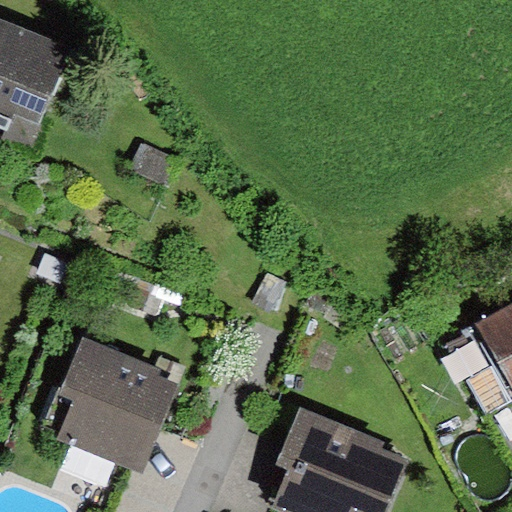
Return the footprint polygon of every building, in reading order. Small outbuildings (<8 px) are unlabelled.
[(0,129),(6,132),(12,117),(41,127),(70,47),(0,21),(0,129)] [(181,160),(144,143),(131,171),(169,187),(181,160)] [(267,273),(254,304),(275,313),(287,282),(267,273)] [(511,307),(475,328),(511,393),(511,307)] [(159,372),(82,341),(60,398),(72,403),(57,442),(144,477),(179,388),(156,379),(159,372)] [(473,343),(442,361),(456,385),(487,367),(473,343)] [(493,370),(466,384),(484,418),(511,403),(493,370)] [(388,443),(300,408),(277,467),(289,471),(273,511),(276,511),(352,511),(353,510),(357,511),(389,511),(409,463),(384,453),(388,443)]
